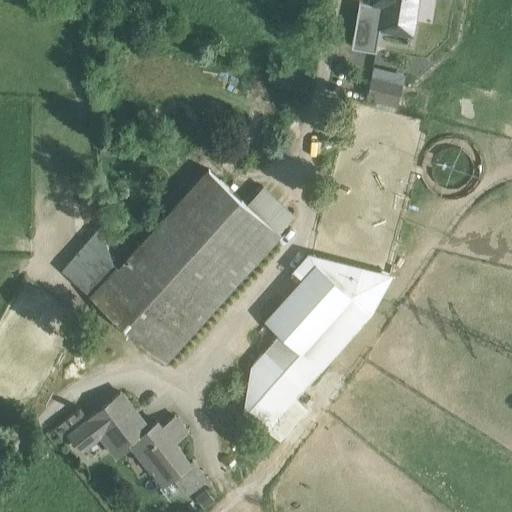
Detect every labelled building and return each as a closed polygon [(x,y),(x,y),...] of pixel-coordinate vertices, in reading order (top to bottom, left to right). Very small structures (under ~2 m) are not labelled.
[(370,0),(370,3),(381,4),(375,36),(409,43),(416,0),(370,0)] [(402,86),(371,78),(366,97),(397,105),(402,86)] [(207,169),(118,269),(116,268),(91,297),(164,362),(279,233),(207,169)] [(309,273),(267,319),(281,332),(252,364),(245,410),(266,427),(369,312),(391,275),(312,253),(301,266),(309,273)] [(87,416),(68,431),(82,449),(101,434),(110,446),(113,444),(119,452),(130,443),(151,470),(152,469),(164,483),(174,475),(190,462),(190,461),(174,441),(187,430),(174,415),(161,425),(157,420),(148,427),(120,391),(87,416)] [(80,407),(54,427),(61,437),(68,431),(87,416),(80,407)] [(207,478),(192,459),(190,461),(190,462),(174,475),(188,493),(207,478)]
